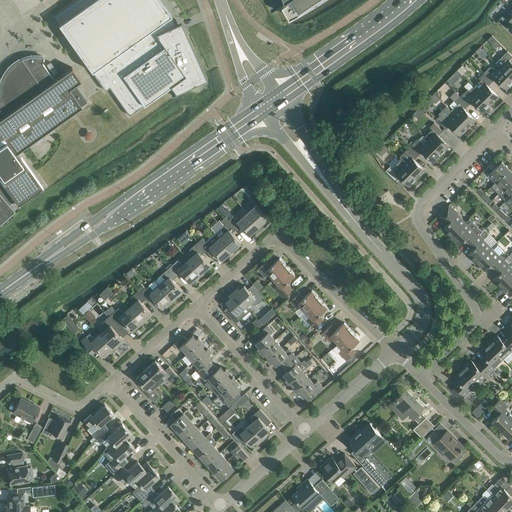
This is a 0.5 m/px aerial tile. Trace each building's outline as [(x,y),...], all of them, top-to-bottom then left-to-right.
[(73,0),(52,15),(105,90),(110,87),(130,115),(171,86),(175,93),(172,94),(172,95),(207,79),(188,37),(186,37),(183,34),(185,32),(183,33),(176,24),(170,16),(172,15),(162,2),(162,1),(161,0),(73,0)] [(289,0),(296,9),(309,0),(289,0)] [(511,14),(507,20),(503,16),(498,20),(506,29),(511,25),(511,26),(511,14)] [(488,39),(496,48),(501,44),(492,35),(488,39)] [(481,47),(476,51),(480,55),(485,51),(481,47)] [(511,54),(508,51),(496,62),(501,67),(511,78),(511,62),(509,60),(510,59),(511,56),(511,54)] [(0,224),(15,212),(9,204),(15,201),(18,204),(42,187),(17,152),(82,106),(80,104),(86,100),(75,84),(81,80),(72,67),(54,80),(42,63),(44,57),(39,56),(33,56),(27,56),(19,60),(14,63),(8,68),(4,72),(1,77),(0,80),(0,99),(1,103),(2,105),(0,105),(0,224)] [(464,64),(457,70),(462,75),(468,69),(464,64)] [(490,67),(484,73),(492,81),(496,78),(507,88),(511,82),(511,78),(501,67),(497,71),(493,67),(490,67)] [(474,86),(491,104),(499,96),(488,85),(492,81),(484,73),(479,78),(485,83),(478,90),(474,86)] [(468,88),(460,96),(469,105),(473,101),(483,112),(491,104),(474,86),(470,90),(468,88)] [(454,100),(449,105),(452,109),(451,110),(468,127),(476,119),(465,109),(469,105),(455,91),(450,96),(454,100)] [(434,93),(431,96),(436,102),(440,99),(434,93)] [(468,127),(451,110),(444,117),(442,115),(437,119),(446,128),(449,124),(460,135),(468,127)] [(428,140),(441,153),(449,146),(438,135),(443,131),(434,122),(430,127),(432,129),(424,136),(428,140)] [(411,146),(410,146),(419,155),(423,150),(433,161),(441,153),(428,140),(424,143),(419,138),(414,142),(412,140),(408,143),(411,146)] [(384,144),(377,150),(382,155),(389,149),(384,144)] [(400,157),(399,159),(417,177),(425,170),(414,159),(419,155),(410,146),(400,156),(400,157)] [(417,177),(399,159),(400,160),(393,168),(391,166),(386,170),(394,179),(399,175),(409,185),(417,177)] [(489,174),(496,182),(509,168),(502,161),(489,174)] [(492,186),(499,193),(511,180),(511,170),(509,168),(496,182),(492,186)] [(511,180),(499,193),(506,200),(510,196),(511,194),(511,180)] [(257,204),(248,213),(260,226),(269,217),(268,216),(260,207),(265,203),(254,191),(249,195),(257,204)] [(482,196),(489,203),(492,200),(485,193),(482,196)] [(443,228),(451,237),(466,222),(458,214),(459,213),(457,211),(450,204),(438,215),(447,224),(443,228)] [(228,209),(223,213),(226,216),(229,219),(233,215),(228,209)] [(250,234),(260,226),(248,213),(238,221),(233,215),(229,219),(237,228),(241,224),(250,234)] [(232,251),(241,242),(232,232),(237,228),(225,216),(221,220),(225,224),(215,232),(215,233),(232,251)] [(466,222),(451,237),(459,245),(463,241),(468,245),(479,234),(480,234),(483,231),(482,231),(478,226),(470,218),(466,222)] [(187,230),(178,238),(183,243),(192,235),(187,230)] [(202,237),(198,241),(201,245),(206,250),(209,254),(214,250),(222,259),(232,251),(220,238),(215,233),(206,241),(202,237)] [(468,254),(476,262),(491,247),(483,239),(484,238),(480,234),(479,234),(468,245),(472,250),(468,254)] [(195,254),(189,260),(202,275),(212,266),(201,254),(206,250),(201,245),(198,241),(190,249),(195,254)] [(492,264),(496,268),(505,259),(500,255),(499,255),(491,247),(476,262),(485,271),(492,264)] [(270,273),(274,278),(288,266),(280,258),(272,265),(267,260),(258,268),(265,277),(270,273)] [(493,279),(502,288),(511,277),(511,267),(509,264),(505,259),(496,268),(500,272),(493,279)] [(178,260),(170,267),(177,276),(182,272),(192,283),(202,275),(189,260),(183,265),(178,260)] [(288,266),(274,278),(278,283),(274,287),(284,298),(293,289),(287,282),(295,275),(288,266)] [(161,274),(155,279),(174,300),(183,291),(173,280),(177,276),(170,267),(161,274)] [(131,269),(126,272),(129,277),(135,273),(131,269)] [(511,277),(502,288),(510,296),(511,294),(511,277)] [(141,282),(136,286),(139,289),(146,298),(149,301),(153,297),(164,309),(174,300),(155,279),(149,284),(145,287),(141,282)] [(238,288),(234,291),(247,306),(251,302),(255,306),(265,297),(259,291),(257,288),(253,284),(248,289),(245,285),(240,289),(238,288)] [(135,302),(129,307),(143,322),(152,314),(142,302),(146,298),(139,289),(130,297),(135,302)] [(297,289),(289,296),(292,299),(290,301),(298,309),(302,306),(306,311),(320,299),(312,290),(304,297),(300,292),(297,289)] [(247,306),(234,291),(229,295),(231,297),(226,302),(229,305),(224,310),(236,323),(246,314),(242,310),(247,306)] [(320,299),(306,311),(311,316),(307,319),(314,328),(324,319),(319,315),(328,307),(320,299)] [(88,300),(79,309),(84,314),(88,309),(92,305),(88,300)] [(111,306),(106,310),(110,315),(118,323),(122,319),(133,331),(143,322),(129,307),(123,313),(119,307),(115,310),(111,306)] [(268,311),(259,319),(263,324),(273,316),(278,311),(275,308),(273,306),(268,311)] [(88,309),(84,314),(90,321),(95,316),(88,309)] [(107,328),(101,333),(114,348),(124,339),(113,327),(118,323),(110,315),(102,322),(107,328)] [(334,338),(339,343),(352,331),(345,322),(336,329),(332,325),(323,333),(330,342),(334,338)] [(70,328),(75,334),(81,329),(75,323),(70,328)] [(274,331),(268,324),(258,333),(261,336),(255,341),(256,343),(254,344),(258,348),(261,352),(275,339),(271,334),(274,331)] [(352,331),(339,343),(343,348),(339,352),(347,360),(356,352),(352,347),(360,340),(352,331)] [(304,332),(300,336),(305,341),(309,337),(304,332)] [(114,348),(101,333),(95,338),(90,333),(82,340),(90,349),(94,345),(105,356),(114,348)] [(183,348),(187,353),(202,340),(199,337),(197,338),(193,334),(187,339),(184,335),(174,344),(180,351),(183,348)] [(288,341),(291,344),(298,339),(295,335),(288,341)] [(498,335),(489,343),(504,358),(511,350),(511,341),(508,337),(504,341),(498,335)] [(309,338),(305,342),(309,347),(313,343),(309,338)] [(261,352),(268,359),(282,347),(275,339),(261,352)] [(187,353),(194,361),(208,348),(202,340),(187,353)] [(487,358),(482,362),(491,371),(496,367),(495,366),(504,358),(489,343),(480,351),(487,358)] [(279,363),(283,367),(296,356),(289,348),(285,351),(282,347),(268,359),(271,363),(273,361),(276,365),(279,363)] [(196,369),(201,375),(214,364),(210,360),(213,357),(210,353),(212,352),(208,348),(194,361),(199,366),(196,369)] [(286,379),(289,383),(303,371),(299,366),(302,363),(296,356),(283,367),(287,371),(284,374),(288,378),(286,379)] [(472,359),(463,368),(477,383),(486,375),(486,376),(491,371),(482,362),(478,366),(472,359)] [(156,360),(146,368),(160,383),(166,378),(170,382),(178,376),(169,366),(165,370),(156,360)] [(215,384),(229,372),(226,368),(224,370),(221,366),(218,368),(214,364),(201,375),(207,382),(206,383),(210,389),(215,384)] [(146,368),(137,377),(141,381),(138,384),(143,389),(148,395),(151,391),(160,383),(146,368)] [(179,373),(182,377),(189,371),(186,368),(179,373)] [(463,368),(454,376),(461,383),(456,387),(465,396),(470,391),(469,391),(477,383),(463,368)] [(289,383),(295,391),(310,378),(303,371),(289,383)] [(215,384),(211,388),(218,395),(222,392),(236,379),(230,372),(215,384)] [(310,378),(295,391),(299,394),(303,398),(304,397),(310,392),(314,396),(323,387),(317,380),(314,383),(310,378)] [(236,379),(222,392),(226,397),(223,400),(229,407),(232,405),(233,404),(236,401),(239,398),(242,396),(238,391),(241,389),(238,385),(239,383),(236,379)] [(390,405),(397,412),(403,418),(409,413),(414,418),(414,417),(420,423),(414,429),(423,437),(435,424),(427,416),(426,417),(420,411),(424,407),(407,390),(398,398),(397,397),(390,405)] [(13,412),(32,422),(39,407),(20,397),(13,412)] [(163,406),(168,411),(177,402),(172,397),(163,406)] [(492,420),(502,430),(511,419),(511,413),(506,408),(508,406),(500,398),(491,408),(498,415),(492,420)] [(485,399),(473,411),(480,418),(492,405),(485,399)] [(201,411),(202,411),(205,407),(200,402),(196,405),(201,411)] [(91,414),(83,420),(90,427),(88,427),(87,428),(87,429),(91,433),(96,439),(108,428),(104,423),(113,414),(105,405),(92,416),(91,414)] [(233,405),(227,410),(231,414),(237,409),(233,405)] [(171,423),(179,432),(191,420),(195,417),(189,409),(187,409),(184,412),(179,407),(171,414),(175,419),(171,423)] [(202,411),(209,419),(213,415),(205,407),(202,411)] [(255,420),(250,425),(263,439),(267,435),(265,433),(270,429),(267,425),(272,421),(260,408),(251,416),(255,420)] [(49,431),(62,438),(71,422),(58,415),(55,420),(49,417),(42,431),(47,434),(49,431)] [(216,426),(216,427),(220,423),(213,415),(209,419),(208,420),(215,427),(216,426)] [(511,419),(502,430),(510,438),(511,436),(511,419)] [(179,432),(186,440),(198,428),(191,420),(179,432)] [(27,439),(33,442),(42,426),(35,422),(27,439)] [(216,427),(224,435),(227,431),(220,423),(216,427)] [(349,449),(370,473),(375,468),(367,459),(366,459),(363,456),(370,450),(369,448),(383,437),(370,423),(350,441),(354,445),(349,449)] [(108,428),(96,439),(100,444),(103,442),(107,446),(112,441),(116,446),(125,438),(130,443),(135,438),(122,424),(112,432),(108,428)] [(263,439),(250,425),(245,429),(242,425),(232,433),(244,446),(249,442),(252,445),(256,441),(258,443),(263,439)] [(186,440),(193,448),(206,436),(198,428),(186,440)] [(463,454),(467,451),(462,446),(463,446),(447,430),(441,436),(435,430),(427,438),(434,444),(436,443),(451,458),(451,457),(456,462),(464,455),(463,454)] [(200,456),(213,444),(216,441),(209,433),(206,436),(193,448),(200,456)] [(107,446),(103,452),(118,470),(123,465),(128,461),(124,456),(134,447),(130,443),(125,438),(116,446),(112,441),(107,446)] [(54,460),(51,459),(49,463),(56,472),(69,445),(62,442),(54,460)] [(200,456),(207,464),(220,452),(213,444),(200,456)] [(241,448),(238,451),(237,452),(244,460),(249,456),(241,448)] [(410,449),(406,453),(411,459),(416,455),(410,449)] [(11,467),(8,468),(10,484),(29,481),(26,465),(23,465),(22,460),(24,460),(23,452),(7,454),(8,462),(10,462),(11,467)] [(207,464),(215,472),(227,460),(220,452),(207,464)] [(341,459),(337,462),(332,457),(321,467),(334,481),(341,474),(344,478),(352,471),(354,472),(353,473),(371,493),(379,486),(361,466),(359,468),(345,453),(340,458),(341,459)] [(478,464),(482,468),(487,464),(483,459),(478,464)] [(227,460),(215,472),(222,480),(235,468),(227,460)] [(128,470),(123,465),(118,470),(114,474),(122,483),(127,479),(136,489),(141,484),(137,479),(146,471),(142,466),(138,461),(128,470)] [(147,462),(142,466),(146,471),(137,479),(141,484),(136,489),(133,491),(142,500),(154,489),(150,485),(160,476),(147,462)] [(58,474),(63,478),(67,473),(61,469),(58,474)] [(50,477),(51,482),(63,481),(56,472),(50,477)] [(492,483),(487,489),(507,508),(511,503),(511,496),(506,490),(511,485),(502,476),(494,485),(492,483)] [(310,500),(319,491),(331,504),(339,497),(333,490),(323,479),(315,486),(308,478),(300,486),(301,487),(293,495),(297,500),(293,504),(299,511),(305,511),(307,511),(315,506),(310,500)] [(154,489),(142,500),(146,506),(149,503),(153,508),(158,503),(162,508),(172,500),(176,504),(181,500),(168,485),(158,494),(154,489)] [(416,489),(411,495),(420,503),(425,498),(422,494),(424,492),(420,487),(417,490),(416,489)] [(399,489),(394,494),(401,502),(406,497),(399,489)] [(483,495),(475,504),(483,511),(484,511),(489,508),(492,511),(503,511),(507,508),(487,489),(483,493),(483,495)] [(448,490),(442,496),(446,500),(452,494),(448,490)] [(6,507),(6,511),(35,511),(36,507),(34,505),(29,505),(24,506),(23,493),(8,493),(8,507),(6,507)] [(420,503),(411,495),(406,500),(415,508),(420,503)] [(154,510),(151,511),(176,511),(180,509),(176,504),(172,500),(162,508),(158,503),(153,508),(154,510)] [(466,511),(483,511),(475,504),(474,504),(470,500),(467,503),(471,507),(466,511)] [(282,503),(271,511),(289,511),(287,509),(282,503)]
